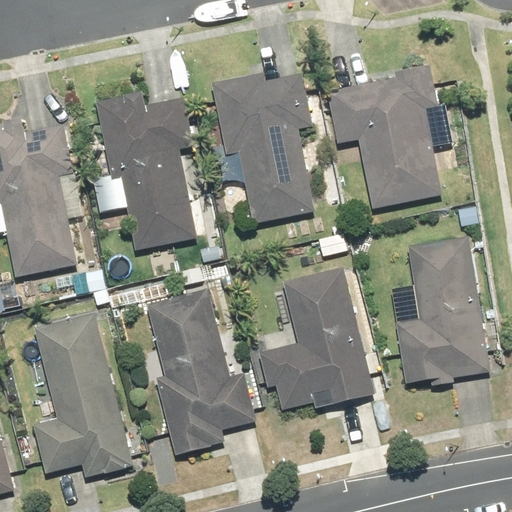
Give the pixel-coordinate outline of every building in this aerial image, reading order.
[(396,79),(328,92),(339,145),(359,141),(373,210),(443,197),(426,110),(438,107),(430,66),(395,72),(396,79)] [(264,74),(212,84),(227,156),(239,153),(254,224),(316,212),(299,130),(313,127),(303,75),(266,82),(264,74)] [(124,97),(97,103),(112,176),(94,180),(101,213),(128,208),(137,252),(198,239),(180,150),(194,147),(184,99),(146,107),(143,92),(124,96),(124,97)] [(3,124),(0,124),(0,206),(2,206),(17,278),(78,266),(59,176),(74,173),(64,125),(25,133),(21,118),(2,122),(3,124)] [(420,320),(397,324),(407,384),(430,380),(431,387),(454,383),(454,379),(491,373),(469,238),(409,247),(420,320)] [(299,344),(260,354),(268,389),(276,387),(282,411),(315,403),(316,410),(375,395),(344,268),(283,283),(299,344)] [(208,290),(147,305),(165,377),(157,379),(176,456),(210,448),(210,446),(225,443),(222,431),(257,422),(245,374),(230,378),(208,290)] [(58,419),(34,425),(47,474),(83,465),(86,479),(105,474),(105,475),(126,470),(126,469),(135,466),(95,314),(35,329),(58,419)] [(0,495),(15,492),(3,443),(0,444),(0,495)]
